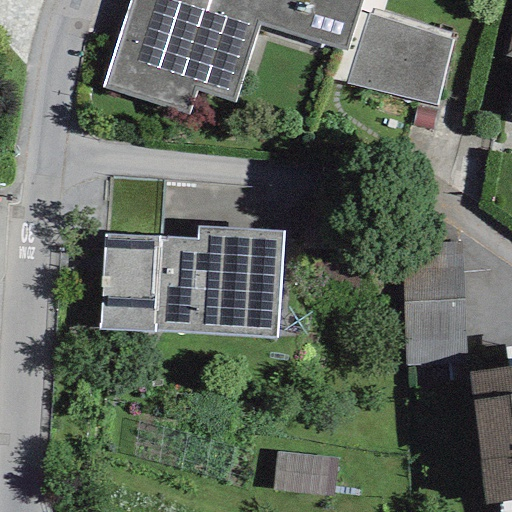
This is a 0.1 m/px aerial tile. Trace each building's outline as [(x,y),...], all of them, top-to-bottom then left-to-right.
[(361,0),(131,0),(104,87),(185,113),(193,88),(233,101),(258,23),(345,51),(361,0)] [(355,103),(447,120),(461,44),(370,27),(355,103)] [(105,236),(99,331),(276,339),(283,231),(198,227),(196,240),(105,236)] [(402,244),(404,367),(461,366),(459,243),(402,244)] [(511,367),(468,372),(484,505),(511,501),(511,367)] [(275,454),(271,492),(334,498),(337,460),(275,454)]
